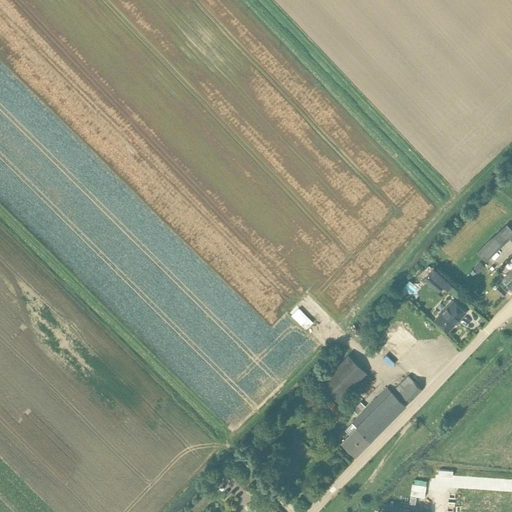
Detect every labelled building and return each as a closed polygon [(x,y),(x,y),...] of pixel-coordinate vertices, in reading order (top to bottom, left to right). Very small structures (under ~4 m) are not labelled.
[(511,228),(507,223),(477,252),(486,262),(510,238),(511,239),(511,228)] [(480,261),(473,268),(478,273),(485,267),(480,261)] [(429,271),(423,278),(424,279),(438,292),(443,287),(448,291),(449,289),(453,286),(447,280),(448,280),(437,270),(433,267),(429,271)] [(511,289),(511,269),(509,272),(510,273),(502,280),(508,285),(511,289)] [(506,292),(498,284),(494,289),(502,296),(506,292)] [(453,300),(435,319),(447,331),(465,312),(453,300)] [(360,328),(354,323),(347,330),(352,336),(360,328)] [(379,341),(370,332),(365,338),(373,346),(379,341)] [(338,403),(367,373),(348,355),(320,385),(338,403)] [(396,387),(402,394),(409,401),(421,389),(408,375),(403,380),(401,377),(396,382),(398,385),(396,387)] [(387,387),(360,416),(350,426),(354,430),(342,442),(349,449),(356,456),(405,405),(398,398),(387,387)] [(322,401),(337,415),(342,410),(327,396),(322,401)] [(353,410),(358,414),(366,405),(361,401),(353,410)]
